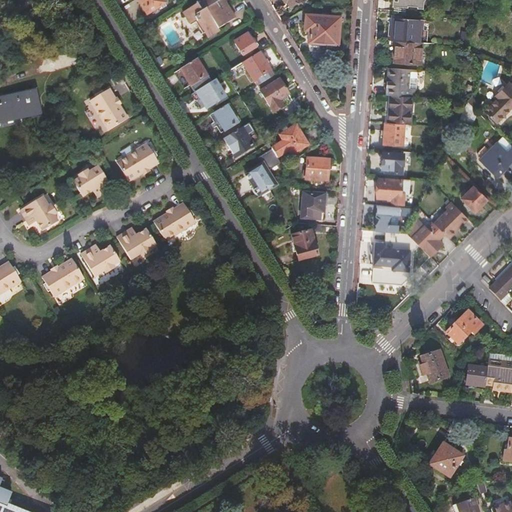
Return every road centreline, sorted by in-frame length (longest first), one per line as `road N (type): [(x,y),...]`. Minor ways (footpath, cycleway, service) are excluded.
road 1 (unclassified): [(316,358),(195,163)]
road 2 (residential): [(6,236),(25,253),(40,253),(195,163)]
road 3 (tertiary): [(365,365),(511,219)]
road 4 (residential): [(341,353),(354,158)]
road 5 (unclassified): [(195,163),(93,0)]
road 6 (residential): [(354,158),(259,0)]
road 7 (tertiary): [(158,511),(301,420)]
road 8 (residential): [(354,158),(365,0)]
road 9 (residential): [(511,415),(379,399)]
